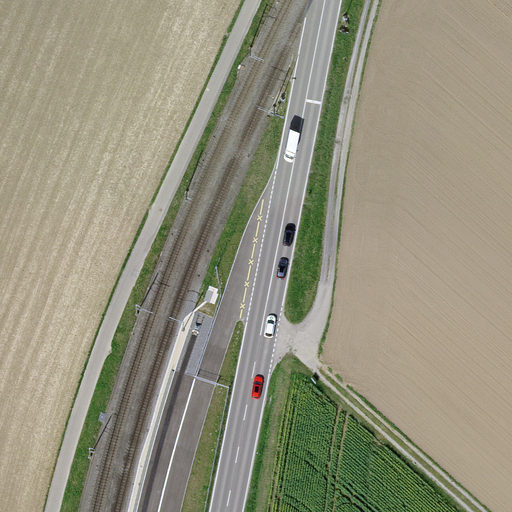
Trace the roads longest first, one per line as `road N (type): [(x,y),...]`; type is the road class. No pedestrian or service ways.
road 1 (track): [(253,0),(56,511)]
road 2 (primary): [(229,511),(323,0)]
road 3 (track): [(261,329),(301,341),(317,321),(342,132),(372,0)]
road 4 (track): [(478,511),(319,369),(301,341)]
